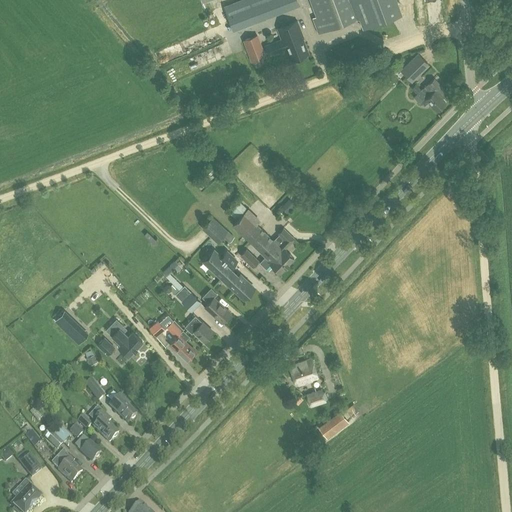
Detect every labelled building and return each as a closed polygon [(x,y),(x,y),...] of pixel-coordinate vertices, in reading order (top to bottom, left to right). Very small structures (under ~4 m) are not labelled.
[(233,30),(299,5),(297,0),(238,0),(223,6),(233,30)] [(400,13),(394,0),(310,0),(317,16),(313,18),(319,33),(322,31),(359,17),(363,27),(400,13)] [(304,39),(297,21),(277,28),(281,39),(265,46),(268,55),(285,49),(287,54),(288,54),(290,60),(309,53),(303,39),(304,39)] [(263,57),(254,35),(244,39),(253,61),(263,57)] [(402,64),(398,68),(412,82),(427,67),(416,55),(404,66),(402,64)] [(167,79),(175,75),(169,63),(161,66),(167,79)] [(233,84),(239,81),(237,75),(231,78),(233,84)] [(412,88),(417,94),(417,93),(423,100),(422,101),(427,106),(429,104),(436,112),(446,103),(442,98),(448,93),(434,78),(421,90),(416,84),(412,88)] [(245,189),(256,179),(236,157),(225,167),(245,189)] [(207,171),(194,183),(198,187),(211,175),(207,171)] [(295,204),(290,200),(286,204),(291,208),(295,204)] [(294,259),(285,250),(295,239),(283,228),(278,233),(279,235),(274,240),(245,213),(237,221),(233,226),(265,257),(260,263),(266,269),(270,264),(280,273),(294,259)] [(217,241),(228,230),(222,226),(212,237),(217,241)] [(246,248),(240,255),(252,267),(259,260),(246,248)] [(223,276),(230,269),(232,267),(231,267),(236,261),(227,252),(221,257),(214,250),(205,259),(211,265),(209,267),(221,278),(223,276)] [(167,277),(179,265),(175,261),(163,272),(167,277)] [(238,276),(230,269),(223,276),(229,282),(227,284),(244,299),(252,290),(254,288),(240,275),(238,276)] [(185,285),(180,290),(187,297),(192,293),(185,285)] [(72,299),(80,308),(92,298),(84,289),(72,299)] [(192,313),(197,307),(187,297),(180,290),(175,294),(182,302),(192,313)] [(187,297),(197,307),(201,303),(192,293),(187,297)] [(214,298),(205,307),(222,322),(226,318),(227,318),(229,316),(229,314),(230,313),(214,298)] [(87,305),(79,309),(85,322),(93,318),(87,305)] [(54,322),(78,344),(88,334),(64,311),(54,322)] [(204,341),(208,337),(210,337),(212,335),(211,333),(213,332),(202,322),(198,318),(195,315),(184,326),(191,333),(193,331),(204,341)] [(112,336),(120,344),(118,347),(128,356),(142,342),(132,332),(128,336),(123,332),(126,329),(116,320),(106,330),(112,336)] [(165,329),(158,321),(149,328),(156,337),(165,329)] [(177,337),(170,345),(186,360),(191,356),(192,356),(194,354),(194,352),(195,351),(185,341),(189,336),(183,331),(182,332),(173,322),(167,327),(177,337)] [(104,337),(97,345),(107,355),(115,347),(104,337)] [(88,364),(97,361),(94,353),(91,350),(85,352),(88,364)] [(289,365),(296,386),(318,379),(311,358),(289,365)] [(75,372),(71,373),(70,369),(66,369),(67,381),(75,381),(75,372)] [(85,385),(99,401),(105,396),(91,380),(85,385)] [(322,389),(306,394),(310,406),(326,401),(322,389)] [(42,395),(33,403),(37,407),(45,399),(42,395)] [(127,423),(132,419),(133,418),(135,417),(135,415),(136,414),(125,404),(127,402),(119,395),(114,401),(109,406),(127,423)] [(351,401),(344,406),(350,414),(357,408),(351,401)] [(319,426),(327,438),(348,422),(340,411),(319,426)] [(115,438),(117,436),(117,434),(118,433),(108,423),(111,420),(102,412),(93,421),(96,423),(93,427),(109,442),(113,438),(115,438)] [(91,426),(82,418),(77,423),(86,432),(91,426)] [(83,432),(76,426),(70,432),(77,439),(83,432)] [(61,428),(54,435),(63,444),(70,436),(61,428)] [(63,444),(54,435),(51,432),(49,430),(44,436),(57,450),(63,444)] [(41,442),(32,431),(25,436),(34,447),(41,442)] [(84,437),(75,446),(81,451),(81,452),(91,462),(95,457),(97,457),(99,455),(99,454),(100,452),(90,442),(84,437)] [(0,455),(6,463),(14,456),(8,449),(0,455)] [(56,458),(56,459),(59,461),(63,464),(77,477),(82,472),(72,462),(75,460),(64,450),(56,458)] [(19,461),(31,477),(41,470),(28,454),(19,461)] [(59,461),(56,459),(52,463),(54,466),(59,470),(58,471),(71,483),(77,477),(63,464),(59,461)] [(35,505),(40,498),(29,488),(30,486),(26,482),(21,487),(25,491),(12,505),(16,508),(14,510),(15,511),(27,511),(30,510),(35,505)] [(151,511),(141,502),(131,511),(151,511)]
